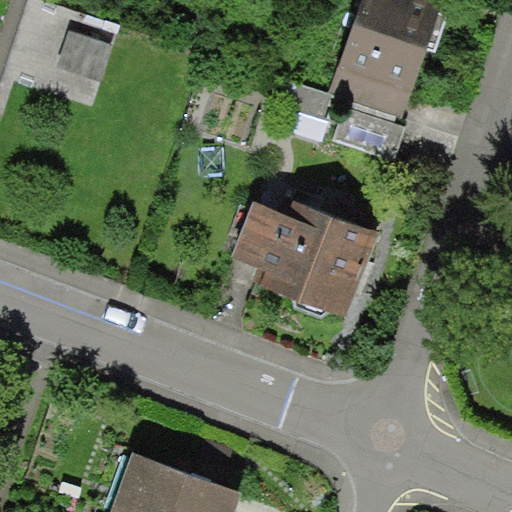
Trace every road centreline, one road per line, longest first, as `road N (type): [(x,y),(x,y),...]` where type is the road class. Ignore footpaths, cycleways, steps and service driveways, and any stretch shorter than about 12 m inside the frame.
road 1 (residential): [(0,293),(391,439)]
road 2 (residential): [(391,439),(511,68)]
road 3 (residential): [(391,439),(511,490)]
